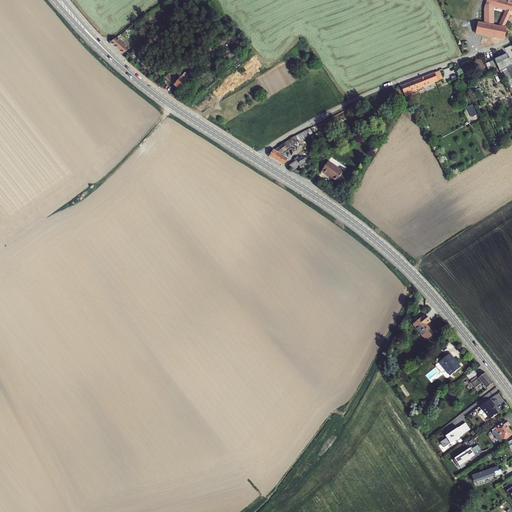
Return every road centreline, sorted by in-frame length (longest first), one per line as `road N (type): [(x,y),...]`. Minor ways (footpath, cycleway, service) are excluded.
road 1 (secondary): [(511,394),(406,267),(254,157)]
road 2 (unclassified): [(254,157),(366,93),(511,38)]
road 3 (secondary): [(254,157),(144,84)]
road 4 (secondary): [(54,0),(144,84)]
